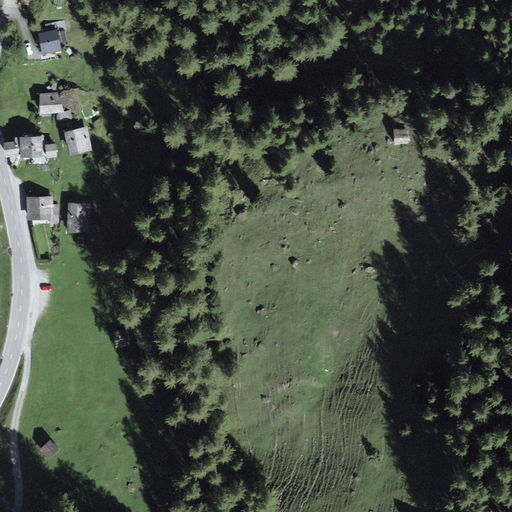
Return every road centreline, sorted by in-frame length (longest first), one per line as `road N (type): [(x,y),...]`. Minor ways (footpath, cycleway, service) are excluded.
road 1 (secondary): [(0,162),(22,278),(0,386)]
road 2 (track): [(15,511),(11,432),(28,324),(22,298)]
